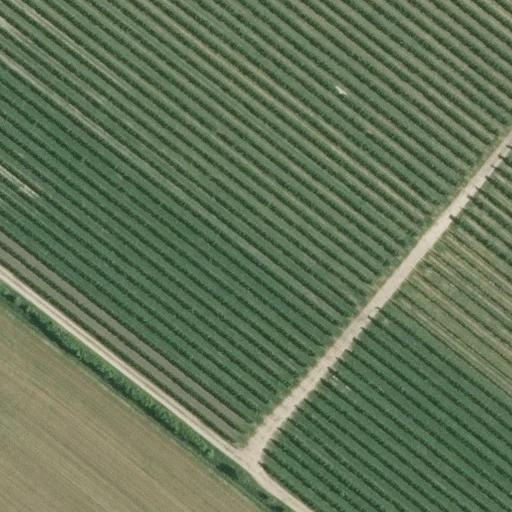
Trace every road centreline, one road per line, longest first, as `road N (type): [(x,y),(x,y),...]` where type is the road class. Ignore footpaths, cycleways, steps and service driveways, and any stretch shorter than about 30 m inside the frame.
road 1 (track): [(291,511),(240,471),(243,456),(511,136)]
road 2 (track): [(0,282),(240,471)]
